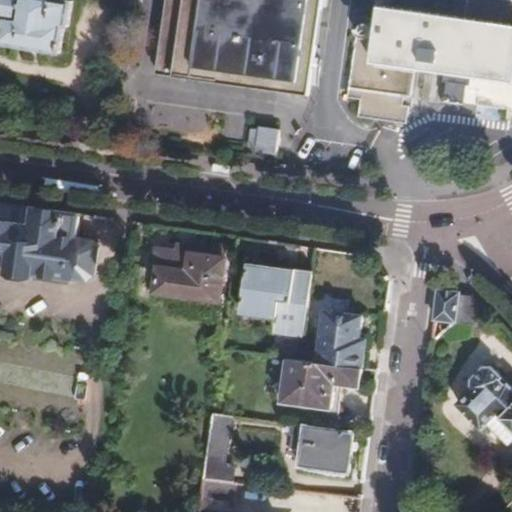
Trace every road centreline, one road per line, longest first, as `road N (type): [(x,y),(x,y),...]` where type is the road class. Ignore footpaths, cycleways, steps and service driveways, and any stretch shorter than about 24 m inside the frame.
road 1 (tertiary): [(0,163),(449,222)]
road 2 (residential): [(390,511),(422,273),(449,222)]
